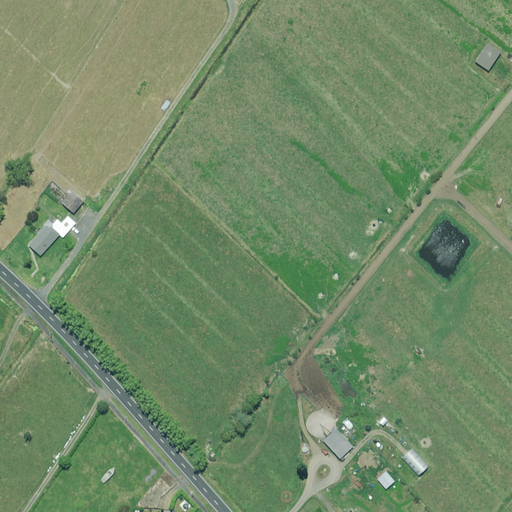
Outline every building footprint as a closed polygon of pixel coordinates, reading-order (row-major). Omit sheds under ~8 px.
[(500,53),(487,44),(475,62),(488,71),(500,53)] [(83,202),(71,192),(62,203),(74,213),(83,202)] [(76,223),(68,216),(61,223),(58,220),(53,225),(48,220),(44,225),(45,226),(28,245),(40,256),(60,235),(63,238),(76,223)] [(387,421),(383,417),(379,423),(383,426),(387,421)] [(352,447),(336,429),(323,441),(339,459),(352,447)] [(428,467),(412,449),(402,458),(418,476),(428,467)] [(394,482),(386,472),(377,479),(386,489),(394,482)]
